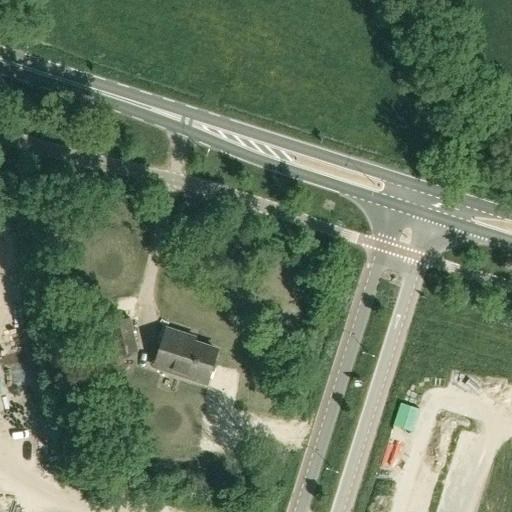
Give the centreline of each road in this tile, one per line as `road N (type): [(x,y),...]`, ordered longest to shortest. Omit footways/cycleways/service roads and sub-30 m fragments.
road 1 (primary): [(201,125),(0,60)]
road 2 (primary): [(201,125),(286,169),(394,206)]
road 3 (primary): [(402,183),(201,125)]
road 4 (unclassified): [(339,385),(383,353),(429,216)]
road 5 (unclassified): [(394,206),(339,385)]
road 6 (unclassified): [(337,511),(339,385)]
